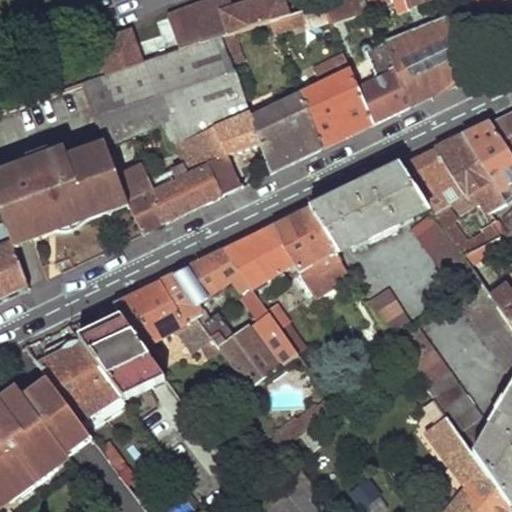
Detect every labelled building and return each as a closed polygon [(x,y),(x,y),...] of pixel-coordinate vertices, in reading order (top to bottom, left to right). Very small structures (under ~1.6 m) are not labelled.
[(271,22),(290,15),(286,0),(258,0),(229,10),(208,17),(204,5),(166,18),(178,53),(225,37),(249,29),(271,22)] [(218,0),(204,5),(208,17),(229,10),(226,0),(218,0)] [(335,0),(324,4),(332,23),(370,10),(367,3),(365,0),(335,0)] [(407,0),(410,9),(434,0),(407,0)] [(271,22),(276,32),(307,22),(303,11),(290,15),(271,22)] [(442,93),(474,78),(450,18),(385,44),(412,107),(442,93)] [(100,74),(101,79),(146,64),(134,29),(94,41),(104,72),(100,74)] [(225,37),(236,71),(244,69),(243,62),(247,60),(240,40),(251,36),(249,29),(225,37)] [(381,35),(373,38),(377,47),(385,44),(381,35)] [(236,71),(225,37),(178,53),(146,64),(101,79),(86,84),(110,149),(116,147),(133,140),(141,137),(163,128),(174,149),(178,147),(250,115),(236,71)] [(104,72),(94,41),(77,47),(71,50),(82,85),(86,84),(101,79),(100,74),(104,72)] [(377,47),(366,52),(376,74),(375,80),(358,87),(374,126),(392,117),(412,107),(385,44),(377,47)] [(315,89),(301,95),(323,150),(349,138),(374,126),(358,87),(352,71),(345,56),(308,74),(315,89)] [(323,150),(301,95),(251,118),(262,146),(271,176),(296,163),(323,150)] [(511,157),(511,114),(510,116),(490,125),(511,157)] [(251,118),(250,115),(178,147),(185,164),(189,170),(191,176),(209,168),(223,199),(241,190),(230,159),(262,146),(251,118)] [(462,138),(498,194),(506,205),(511,200),(511,293),(504,299),(479,261),(511,242),(511,237),(506,229),(502,229),(494,219),(490,221),(500,238),(491,243),(475,253),(466,259),(480,280),(484,286),(510,324),(511,322),(511,157),(490,125),(476,132),(462,138)] [(133,140),(135,146),(142,143),(141,137),(133,140)] [(435,152),(465,197),(471,193),(479,203),(491,198),(498,194),(462,138),(448,145),(435,152)] [(110,150),(112,155),(118,153),(116,147),(110,149),(110,150)] [(21,182),(0,190),(0,210),(5,224),(8,234),(12,246),(15,252),(111,215),(116,203),(129,198),(122,181),(112,155),(110,150),(73,163),(70,156),(19,175),(21,182)] [(431,210),(434,214),(445,208),(453,203),(458,201),(465,197),(435,152),(419,159),(402,167),(431,210)] [(189,170),(185,164),(151,180),(158,192),(186,179),(183,173),(189,170)] [(309,212),(337,257),(368,241),(371,246),(401,230),(399,225),(431,210),(402,167),(350,192),(309,212)] [(197,211),(223,199),(209,168),(191,176),(186,179),(158,192),(171,224),(197,211)] [(146,169),(122,181),(129,198),(132,207),(144,237),(157,231),(171,224),(158,192),(151,180),(146,169)] [(479,203),(490,221),(494,219),(491,214),(506,205),(498,194),(491,198),(479,203)] [(116,203),(111,215),(132,207),(129,198),(116,203)] [(445,208),(434,214),(447,233),(461,252),(466,259),(475,253),(468,243),(445,208)] [(290,221),(271,230),(294,266),(299,274),(314,298),(351,276),(337,257),(309,212),(290,221)] [(434,214),(412,229),(458,295),(480,280),(466,259),(461,252),(447,233),(434,214)] [(0,236),(8,234),(5,224),(0,227),(0,236)] [(225,252),(265,308),(269,304),(265,298),(266,297),(260,287),(294,266),(271,230),(248,241),(225,252)] [(491,243),(485,233),(468,243),(475,253),(491,243)] [(12,246),(0,250),(0,306),(8,303),(30,292),(15,252),(12,246)] [(187,328),(199,321),(202,320),(197,308),(230,284),(260,324),(238,340),(221,316),(203,327),(253,393),(301,359),(281,330),(268,312),(265,308),(225,252),(192,268),(161,283),(187,328)] [(143,351),(187,328),(161,283),(137,295),(113,306),(123,325),(143,351)] [(484,286),(458,303),(507,374),(511,369),(511,326),(510,324),(484,286)] [(414,326),(392,292),(369,306),(391,341),(414,326)] [(268,312),(281,330),(290,322),(279,306),(268,312)] [(143,351),(123,325),(80,345),(121,400),(122,402),(166,381),(143,351)] [(446,418),(459,436),(482,421),(418,330),(394,346),(403,357),(446,418)] [(80,345),(75,338),(42,357),(48,365),(41,368),(51,382),(83,423),(121,400),(80,345)] [(0,510),(95,440),(51,382),(19,407),(18,412),(25,421),(17,425),(0,403),(0,510)] [(511,396),(499,417),(496,416),(490,428),(495,433),(476,460),(511,509),(511,396)] [(83,423),(92,435),(129,411),(122,402),(121,400),(83,423)] [(338,409),(331,400),(238,471),(249,480),(270,462),(338,409)] [(459,436),(446,418),(425,433),(464,489),(444,511),(427,511),(422,505),(415,509),(417,511),(509,511),(511,509),(476,460),(459,436)] [(102,449),(118,471),(125,466),(109,445),(102,449)] [(191,511),(194,510),(182,499),(169,511),(191,511)]
